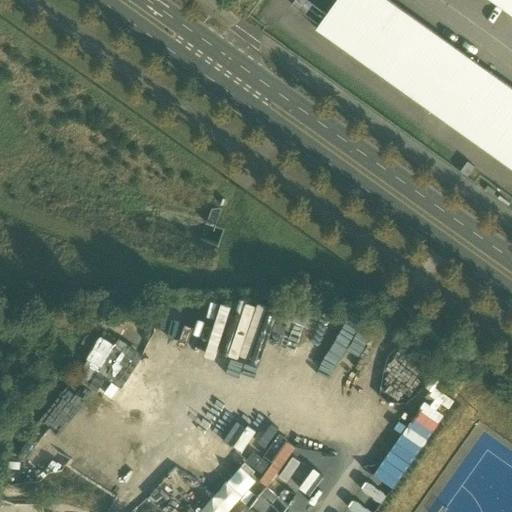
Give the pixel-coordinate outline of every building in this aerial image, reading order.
[(320,25),(327,15),(305,0),(294,0),(292,4),(320,25)] [(320,25),(317,29),(511,167),(511,89),(386,0),(337,0),(327,15),(320,25)] [(511,0),(493,0),(511,13),(511,0)] [(110,363),(120,341),(107,334),(96,357),(110,363)] [(380,440),(379,436),(368,442),(382,465),(413,447),(402,427),(380,440)] [(384,511),(384,494),(357,494),(357,511),(384,511)]
